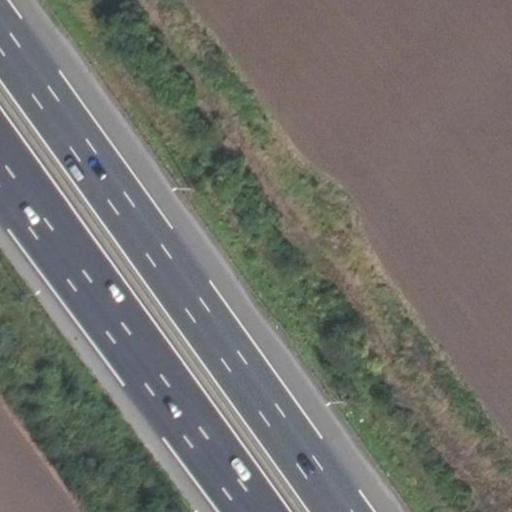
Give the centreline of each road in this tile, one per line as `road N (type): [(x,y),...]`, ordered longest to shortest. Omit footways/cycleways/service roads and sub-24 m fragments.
road 1 (track): [(134,0),(509,511)]
road 2 (motorway): [(343,511),(0,35)]
road 3 (motorway): [(0,153),(258,511)]
